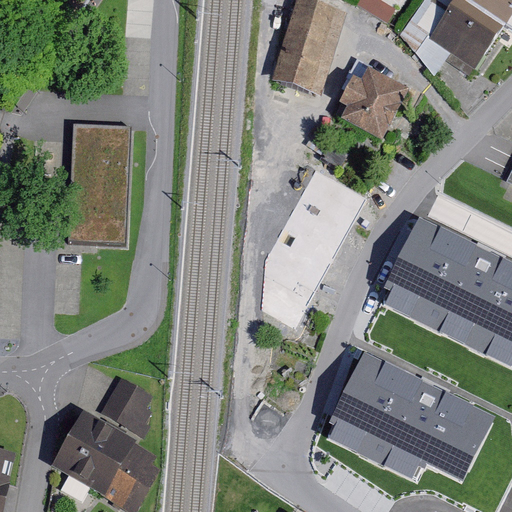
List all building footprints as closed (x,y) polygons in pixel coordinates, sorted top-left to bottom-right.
[(511,28),(511,12),(498,0),(466,0),(440,30),(479,65),(511,28)] [(346,15),(291,9),(283,85),(337,91),(346,15)] [(409,99),(368,75),(344,115),(384,139),(409,99)] [(78,243),(135,246),(140,128),(83,126),(78,243)] [(309,194),(356,214),(369,184),(322,164),(309,194)] [(511,263),(418,218),(384,289),(391,292),(384,307),(510,367),(511,362),(511,263)] [(496,417),(363,353),(329,423),(335,425),(327,442),(412,483),(422,464),(463,484),(496,417)] [(153,397),(129,380),(111,405),(135,421),(153,397)] [(163,463),(100,414),(67,456),(130,505),(163,463)] [(9,511),(21,447),(0,443),(0,511),(9,511)]
